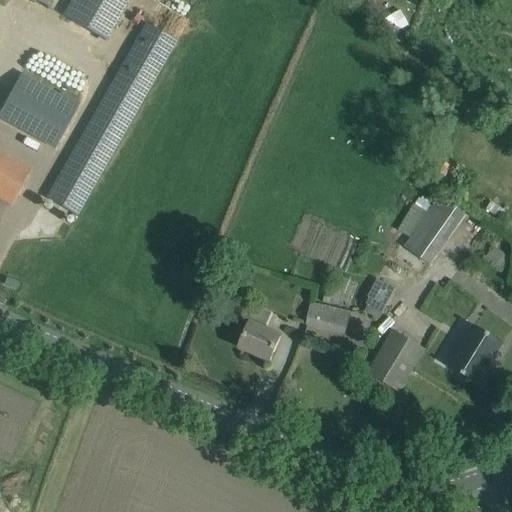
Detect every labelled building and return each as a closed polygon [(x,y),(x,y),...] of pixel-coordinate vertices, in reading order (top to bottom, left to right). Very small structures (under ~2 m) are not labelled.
[(105,40),(127,0),(70,0),(61,15),(105,40)] [(46,200),(77,217),(144,99),(177,41),(145,23),(113,81),(46,200)] [(0,120),(44,145),(45,143),(53,147),(52,149),(54,150),(79,106),(21,73),(0,110),(0,120)] [(0,199),(11,206),(31,169),(0,152),(0,199)] [(397,230),(398,231),(408,238),(403,247),(430,266),(466,215),(439,196),(432,205),(421,197),(397,230)] [(366,312),(379,319),(389,294),(377,288),(366,312)] [(350,312),(312,303),(306,324),(345,334),(350,312)] [(258,307),(247,330),(239,348),(270,362),(281,337),(266,330),(273,314),(258,307)] [(474,327),(449,368),(478,385),(488,369),(490,370),(496,359),(494,358),(503,344),(474,327)] [(368,373),(399,392),(425,350),(394,331),(368,373)]
